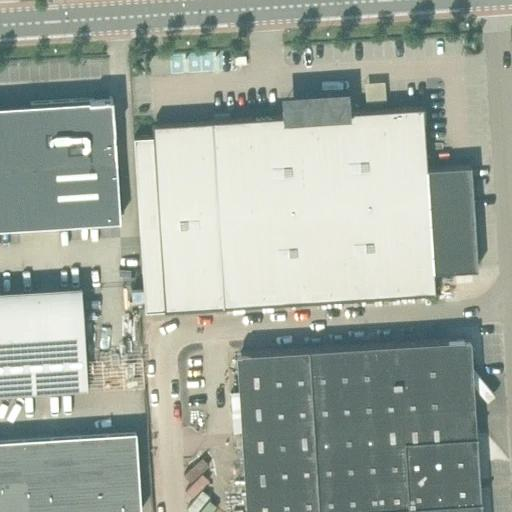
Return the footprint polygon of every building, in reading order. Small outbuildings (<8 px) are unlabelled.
[(115,158),(116,158),(112,96),(30,101),(31,112),(0,112),(0,224),(18,224),(19,224),(19,223),(18,208),(37,207),(58,206),(59,220),(58,221),(58,222),(59,222),(59,221),(78,220),(79,221),(79,220),(98,219),(99,219),(118,217),(118,218),(119,218),(119,217),(118,198),(118,197),(116,178),(117,178),(117,177),(116,177),(115,158)] [(134,135),(145,309),(221,304),(434,291),(433,269),(476,266),(469,163),(426,166),(422,105),(350,109),(344,110),(345,111),(307,113),(307,112),(282,114),(209,118),(210,131),(164,134),(164,133),(152,134),(134,135)] [(0,294),(0,394),(88,389),(81,289),(0,294)] [(474,511),(474,500),(475,500),(475,497),(474,497),(470,434),(471,434),(471,432),(469,432),(468,402),(456,386),(466,378),(454,363),(465,354),(464,338),(465,338),(465,336),(437,338),(241,349),(241,352),(243,352),(246,408),(226,409),(227,433),(232,433),(233,445),(248,444),(252,511),(245,511),(244,511),(474,511)] [(0,511),(113,511),(140,510),(135,429),(0,437),(0,511)]
